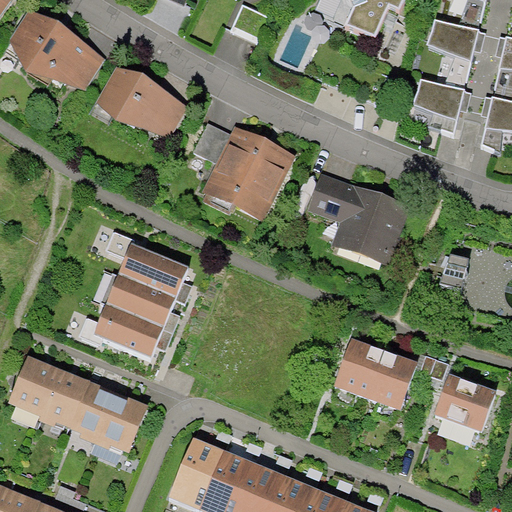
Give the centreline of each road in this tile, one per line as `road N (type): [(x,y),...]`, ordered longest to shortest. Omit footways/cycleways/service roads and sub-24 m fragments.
road 1 (residential): [(511,202),(439,182),(205,77),(78,0)]
road 2 (residential): [(454,511),(185,403),(140,511)]
road 3 (track): [(63,165),(45,247),(0,350)]
